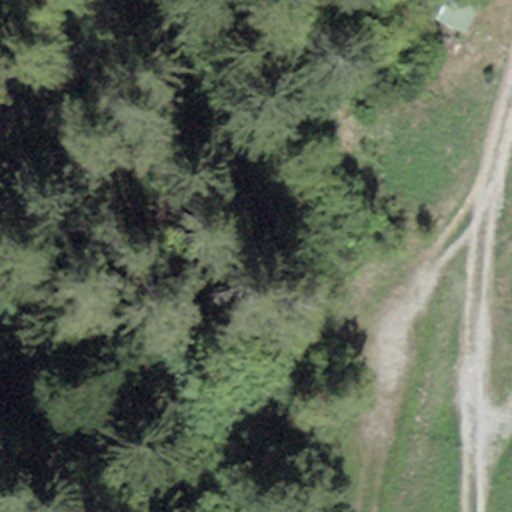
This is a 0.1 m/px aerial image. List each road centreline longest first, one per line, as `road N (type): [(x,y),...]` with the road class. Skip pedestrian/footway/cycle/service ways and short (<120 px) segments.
road 1 (track): [(511,101),(486,209),(470,511)]
road 2 (track): [(0,148),(137,0)]
